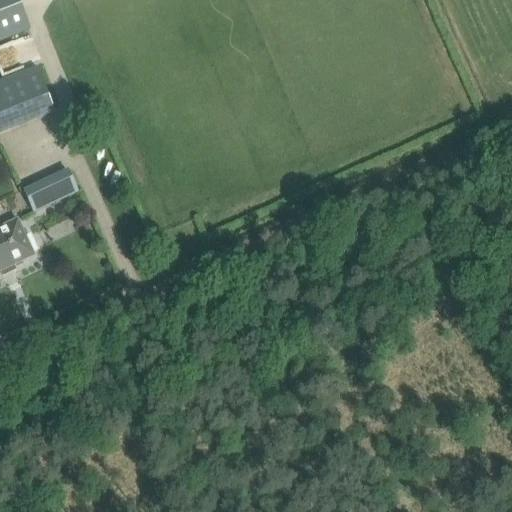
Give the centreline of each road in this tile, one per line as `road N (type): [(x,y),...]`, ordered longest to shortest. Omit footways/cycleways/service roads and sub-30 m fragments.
road 1 (track): [(9,379),(511,155)]
road 2 (track): [(455,182),(511,323)]
